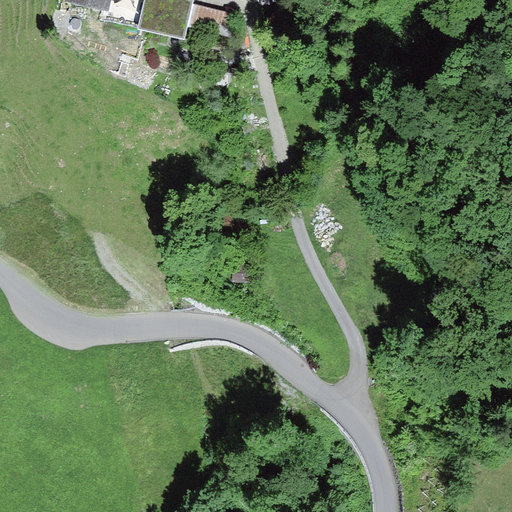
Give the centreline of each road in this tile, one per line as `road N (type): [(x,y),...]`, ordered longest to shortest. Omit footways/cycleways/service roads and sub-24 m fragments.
road 1 (residential): [(0,326),(34,365),(67,380),(189,335),(263,348),(349,414),(381,477),(386,511)]
road 2 (track): [(243,0),(305,246),(357,341),(349,414)]
